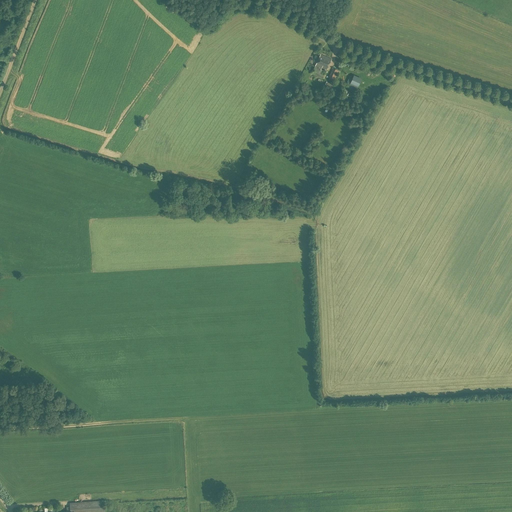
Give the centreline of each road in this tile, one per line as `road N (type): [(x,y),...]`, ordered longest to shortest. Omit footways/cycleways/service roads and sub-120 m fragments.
road 1 (unclassified): [(11,511),(0,497),(0,94),(35,0)]
road 2 (tertiary): [(511,102),(343,47),(266,0)]
